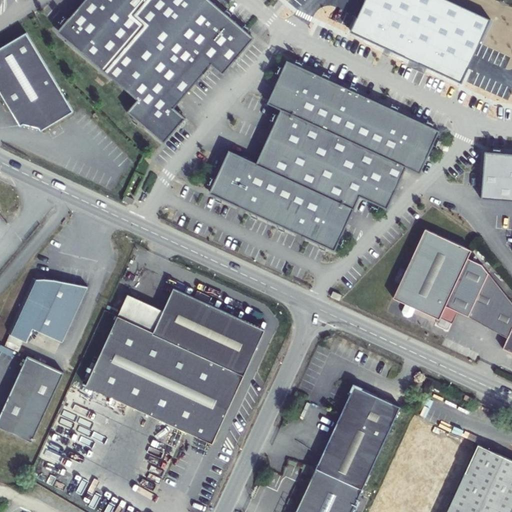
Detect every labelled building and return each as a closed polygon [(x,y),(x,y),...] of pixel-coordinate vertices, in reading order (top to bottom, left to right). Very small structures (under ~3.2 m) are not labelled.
[(253,38),(208,0),(84,0),(57,32),(137,101),(128,112),(164,142),(185,118),(174,108),(211,65),(222,74),(253,38)] [(491,22),(442,0),(366,0),(351,33),(462,84),(491,22)] [(38,128),(40,131),(73,112),(26,33),(0,48),(0,93),(12,113),(15,111),(23,124),(38,128)] [(439,130),(286,62),(268,103),(282,109),(257,164),(229,151),(210,194),(334,250),(359,195),(386,207),(405,166),(419,173),(439,130)] [(511,152),(486,151),(482,196),(511,198),(511,152)] [(122,200),(130,204),(132,199),(124,195),(122,200)] [(511,302),(481,264),(468,258),(471,250),(425,229),(406,270),(402,269),(399,275),(397,276),(395,280),(396,282),(400,284),(393,298),(406,304),(402,312),(404,316),(408,317),(412,316),(415,308),(431,315),(439,319),(440,318),(452,324),(458,311),(468,316),(507,338),(502,349),(511,353),(511,302)] [(63,342),(88,287),(55,280),(33,278),(7,333),(27,342),(33,329),(63,342)] [(212,446),(244,376),(265,330),(174,288),(163,313),(153,334),(117,317),(85,387),(212,446)] [(342,296),(333,292),(331,297),(339,301),(342,296)] [(127,296),(117,317),(153,334),(163,313),(127,296)] [(439,319),(431,315),(428,321),(435,324),(436,327),(446,331),(449,330),(452,324),(440,318),(439,319)] [(0,415),(0,427),(32,442),(64,373),(27,357),(0,415)] [(352,511),(401,406),(354,385),(295,511),(352,511)] [(473,398),(465,395),(463,399),(471,403),(473,398)] [(447,511),(511,511),(511,460),(478,445),(447,511)]
